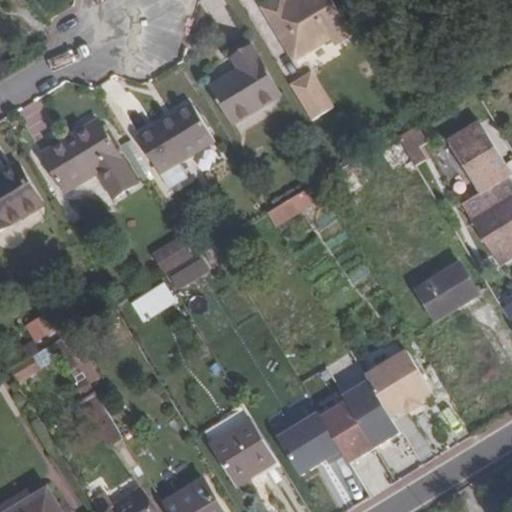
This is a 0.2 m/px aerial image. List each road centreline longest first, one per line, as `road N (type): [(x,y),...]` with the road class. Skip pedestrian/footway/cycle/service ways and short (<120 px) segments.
road 1 (residential): [(0,101),(168,0)]
road 2 (residential): [(385,511),(511,434)]
